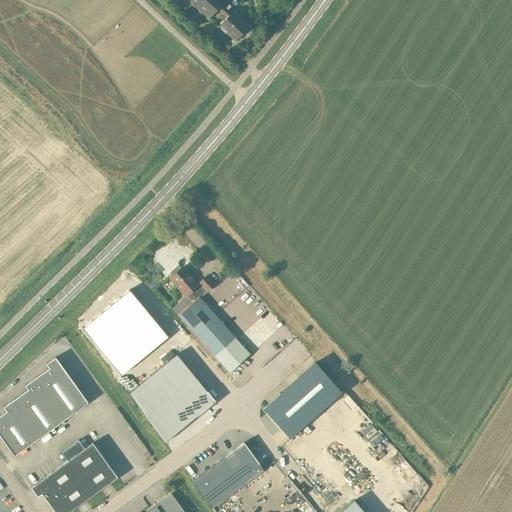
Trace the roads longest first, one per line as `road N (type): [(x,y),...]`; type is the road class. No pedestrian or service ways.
road 1 (secondary): [(0,360),(199,159),(325,0)]
road 2 (unclassified): [(104,511),(239,411),(301,347)]
road 3 (unknown): [(186,344),(287,452),(315,494)]
